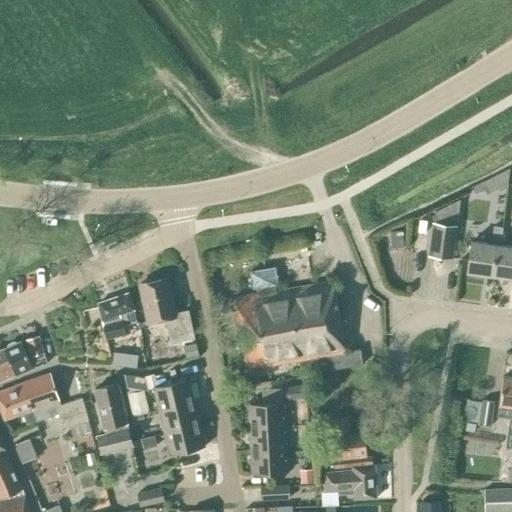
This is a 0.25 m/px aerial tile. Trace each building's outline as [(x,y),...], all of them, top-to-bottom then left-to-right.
[(452,259),(460,200),(433,212),(427,256),(452,259)] [(466,272),(493,276),(497,245),(500,245),(502,228),(493,226),(491,244),(471,241),(466,272)] [(403,247),(401,230),(389,232),(391,249),(403,247)] [(511,247),(500,245),(497,245),(493,276),(511,278),(511,247)] [(245,369),(309,358),(312,374),(363,366),(360,350),(344,352),(332,282),(282,290),(278,266),(251,271),(254,289),(258,288),(259,294),(233,298),(245,369)] [(165,319),(170,344),(194,339),(188,310),(174,313),(166,278),(139,284),(147,323),(165,319)] [(400,280),(397,289),(405,292),(408,282),(400,280)] [(123,327),(136,322),(130,302),(127,294),(98,304),(106,339),(125,335),(123,327)] [(7,348),(2,350),(13,376),(36,367),(36,368),(46,364),(37,337),(26,340),(29,350),(24,352),(20,342),(16,344),(14,342),(7,345),(7,348)] [(198,354),(196,343),(185,346),(187,357),(198,354)] [(115,361),(138,363),(140,350),(117,348),(115,361)] [(0,382),(13,376),(2,350),(1,350),(0,350),(0,382)] [(26,403),(34,421),(57,413),(63,429),(88,421),(82,398),(60,405),(50,373),(14,386),(22,405),(26,403)] [(145,379),(124,377),(127,388),(148,391),(145,379)] [(511,377),(502,377),(496,417),(510,419),(508,432),(511,432),(511,377)] [(153,388),(158,410),(193,402),(188,379),(153,388)] [(96,437),(100,454),(132,446),(117,384),(94,389),(105,434),(96,437)] [(282,387),(284,400),(303,398),(302,385),(282,387)] [(26,403),(22,405),(14,386),(0,391),(0,410),(4,421),(22,414),(26,424),(34,421),(26,403)] [(478,424),(490,426),(494,402),(481,400),(478,424)] [(199,424),(193,402),(158,410),(164,433),(199,424)] [(247,404),(249,427),(285,426),(283,402),(247,404)] [(329,436),(332,468),(372,464),(371,456),(366,457),(363,432),(350,433),(348,417),(329,418),(331,435),(329,436)] [(199,424),(164,433),(169,456),(204,447),(199,424)] [(286,449),(285,426),(249,427),(250,451),(286,449)] [(143,449),(157,446),(154,436),(141,439),(143,449)] [(14,445),(22,463),(36,457),(29,439),(14,445)] [(286,449),(250,451),(251,474),(287,472),(286,449)] [(0,499),(6,496),(8,500),(24,495),(22,488),(21,488),(6,455),(0,458),(0,499)] [(337,495),(353,494),(353,499),(375,498),(374,465),(352,467),(352,470),(324,473),(325,491),(337,491),(337,495)] [(299,471),(300,484),(314,483),(313,470),(299,471)] [(289,498),(288,486),(260,487),(261,500),(289,498)] [(137,494),(140,506),(163,501),(160,488),(137,494)] [(502,511),(511,511),(511,492),(485,495),(485,511),(502,511)] [(0,511),(29,511),(24,495),(8,500),(0,501),(0,511)] [(420,511),(440,511),(439,499),(420,500),(420,511)] [(295,511),(295,502),(281,502),(280,511),(295,511)]
